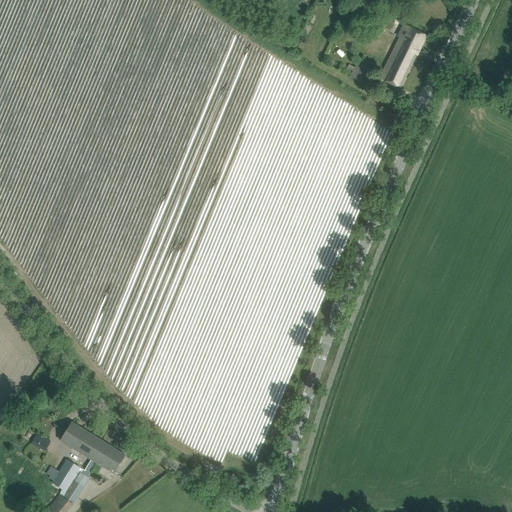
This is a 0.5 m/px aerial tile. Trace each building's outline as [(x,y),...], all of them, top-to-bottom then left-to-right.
[(426,36),(417,31),(404,25),(398,37),(400,38),(381,78),(400,88),(426,36)] [(103,441),(99,439),(72,422),(61,440),(91,459),(103,441)] [(37,433),(31,443),(45,451),(50,440),(37,433)] [(114,474),(120,464),(126,455),(103,441),(91,459),(114,474)] [(55,481),(53,483),(63,489),(67,491),(73,480),(79,471),(81,468),(68,459),(60,471),(55,481)] [(241,479),(233,474),(229,480),(237,485),(241,479)] [(67,511),(74,505),(64,496),(66,493),(62,490),(44,511),(67,511)]
